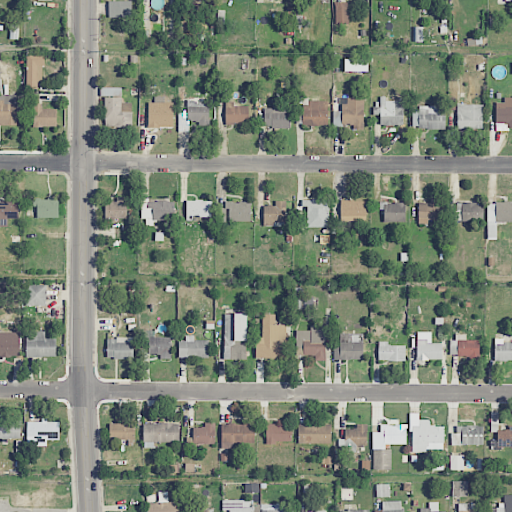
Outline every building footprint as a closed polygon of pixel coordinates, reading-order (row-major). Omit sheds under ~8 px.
[(132,0),(108,1),(109,17),(132,17),(132,0)] [(349,23),(348,2),(335,2),(335,23),(349,23)] [(26,55),(27,89),(42,89),(42,54),(26,55)] [(344,71),(368,72),(368,59),(344,58),(344,71)] [(105,96),(104,126),(132,127),(132,103),(121,103),(121,88),(101,87),(101,96),(105,96)] [(16,95),(0,94),(0,125),(17,125),(16,95)] [(496,103),(495,129),(511,129),(511,96),(504,97),(504,103),(496,103)] [(364,98),(344,98),(344,111),(333,111),(333,126),(353,126),(353,129),(363,129),(364,98)] [(148,99),(148,128),(173,127),(173,103),(165,103),(164,99),(148,99)] [(403,99),(380,100),(380,107),(373,107),(373,114),(380,114),(380,125),(404,124),(403,99)] [(328,125),(328,100),(302,100),(302,124),(328,125)] [(234,106),(234,101),(225,101),(225,124),(249,123),(249,106),(234,106)] [(196,126),(209,125),(209,102),(187,103),(187,121),(196,121),(196,126)] [(56,109),(42,109),(42,104),(33,104),(34,127),(56,127),(56,109)] [(457,128),(482,129),(483,105),(457,104),(457,128)] [(289,128),(289,107),(264,107),(264,128),(289,128)] [(445,129),(445,113),(438,113),(438,107),(412,107),(412,128),(445,129)] [(105,221),(128,220),(127,197),(116,197),(116,202),(105,202),(105,221)] [(58,198),(33,198),(33,207),(37,207),(37,217),(58,218),(58,198)] [(418,203),(418,224),(429,224),(429,220),(440,219),(440,198),(429,199),(429,202),(418,203)] [(305,218),(328,218),(328,199),(305,199),(305,218)] [(211,217),(211,200),(186,200),(186,218),(211,217)] [(366,221),(366,200),(341,200),(340,221),(366,221)] [(19,219),(18,201),(0,201),(0,226),(8,227),(8,219),(19,219)] [(142,202),(143,225),(154,225),(153,220),(173,220),(173,201),(142,202)] [(228,222),(251,221),(251,201),(225,202),(225,208),(216,208),(217,222),(228,222)] [(264,205),(264,226),(273,226),(273,223),(286,223),(285,201),(275,201),(275,205),(264,205)] [(405,202),(382,203),(382,221),(405,221),(405,202)] [(483,221),(483,202),(455,202),(455,221),(483,221)] [(511,202),(487,202),(487,239),(497,239),(497,221),(511,220),(511,202)] [(46,305),(46,285),(27,284),(26,305),(46,305)] [(247,314),(225,313),(223,359),(246,360),(247,314)] [(255,358),(286,359),(286,324),(275,324),(275,314),(262,314),(262,337),(256,337),(255,358)] [(325,361),(324,325),(310,325),(311,330),(296,331),(296,355),(313,354),(313,361),(325,361)] [(171,358),(170,337),(154,337),(154,330),(147,331),(148,354),(159,353),(159,359),(171,358)] [(55,339),(44,339),(44,331),(26,331),(26,357),(56,357),(55,339)] [(431,331),(416,332),(417,360),(443,359),(442,343),(432,343),(431,331)] [(20,333),(0,332),(0,356),(19,357),(20,333)] [(334,360),(363,359),(363,333),(340,334),(340,346),(333,346),(334,360)] [(479,361),(479,340),(466,340),(466,334),(451,334),(452,355),(469,355),(469,361),(479,361)] [(133,359),(134,338),(107,337),(107,358),(133,359)] [(179,358),(208,358),(209,340),(193,340),(193,338),(179,338),(179,358)] [(494,360),(511,360),(511,342),(503,342),(503,338),(495,338),(494,360)] [(405,345),(388,345),(388,341),(378,341),(378,361),(405,361),(405,345)] [(412,426),(412,451),(443,450),(443,425),(430,426),(430,420),(419,420),(419,426),(412,426)] [(0,439),(21,438),(20,421),(0,421),(0,439)] [(59,440),(59,421),(27,422),(27,440),(59,440)] [(214,444),(214,422),(204,423),(204,427),(193,427),(193,444),(214,444)] [(109,439),(134,440),(134,423),(110,423),(109,439)] [(143,423),(143,448),(154,448),(154,442),(179,443),(179,423),(143,423)] [(221,445),(254,446),(254,423),(222,423),(221,445)] [(292,424),(266,423),(266,443),(291,443),(292,424)] [(298,425),(298,444),(331,444),(331,424),(298,425)] [(338,452),(357,452),(358,445),(366,445),(366,424),(356,424),(356,429),(345,429),(345,439),(339,439),(338,452)] [(391,469),(391,446),(406,446),(406,425),(380,424),(380,432),(373,432),(373,469),(391,469)] [(483,425),(453,426),(453,445),(483,444),(483,425)] [(511,447),(511,425),(508,426),(508,430),(497,430),(497,447),(511,447)] [(463,455),(450,455),(450,470),(464,470),(463,455)] [(468,481),(453,481),(453,496),(467,497),(468,481)] [(378,497),(390,496),(389,485),(377,486),(378,497)] [(511,511),(511,494),(504,495),(504,505),(490,506),(490,511),(511,511)] [(230,511),(293,511),(293,509),(285,509),(285,504),(251,504),(251,500),(222,500),(222,511),(230,511)] [(403,511),(404,501),(383,501),(382,511),(403,511)] [(180,511),(181,502),(148,502),(147,511),(180,511)] [(420,511),(445,511),(437,511),(437,503),(429,503),(429,508),(420,508),(420,511)] [(458,503),(458,511),(481,511),(481,503),(458,503)]
